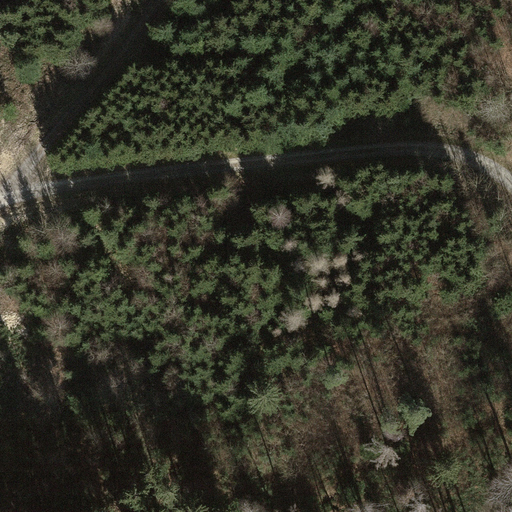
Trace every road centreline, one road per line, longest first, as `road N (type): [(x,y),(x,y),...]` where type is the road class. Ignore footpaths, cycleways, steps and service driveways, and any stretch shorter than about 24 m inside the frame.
road 1 (track): [(0,203),(103,183),(415,150),(475,164),(511,189)]
road 2 (track): [(11,199),(157,0)]
